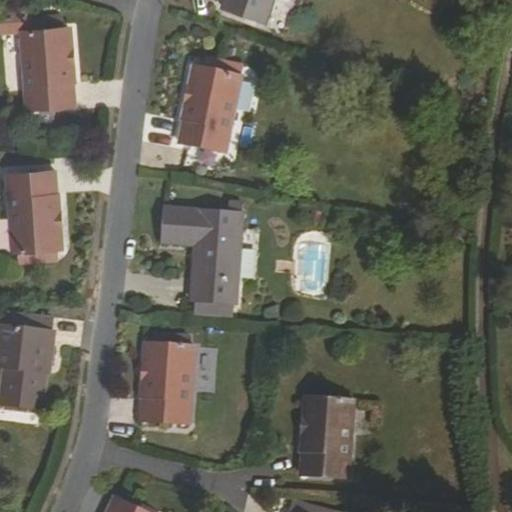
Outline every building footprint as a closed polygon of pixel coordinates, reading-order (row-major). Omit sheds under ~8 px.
[(266,23),(273,0),(226,0),(224,8),(266,23)] [(0,7),(0,31),(14,30),(24,28),(23,17),(21,6),(0,7)] [(48,14),(23,17),(24,28),(49,25),(48,14)] [(48,14),(49,25),(56,25),(55,14),(48,14)] [(60,24),(56,25),(49,25),(24,28),(14,30),(24,106),(70,100),(60,24)] [(198,56),(196,67),(205,68),(207,58),(198,56)] [(205,68),(196,67),(188,65),(179,108),(188,110),(179,150),(223,159),(231,119),(245,122),(254,78),(235,74),(224,72),(226,62),(207,58),(205,68)] [(226,62),(224,72),(235,74),(237,64),(226,62)] [(11,176),(17,254),(22,253),(29,253),(30,265),(57,264),(57,251),(62,251),(64,251),(59,173),(11,176)] [(230,203),(229,214),(243,215),(243,204),(230,203)] [(236,306),(243,215),(229,214),(165,209),(162,244),(195,246),(192,303),(195,303),(202,304),(202,314),(222,316),(222,305),(233,306),(236,306)] [(195,303),(194,314),(202,314),(202,304),(195,303)] [(222,305),(222,316),(232,317),(233,306),(222,305)] [(51,374),(56,333),(53,332),(25,329),(27,316),(3,314),(2,327),(0,326),(0,368),(6,369),(2,406),(45,411),(48,374),(51,374)] [(27,316),(25,329),(53,332),(54,320),(27,316)] [(148,345),(143,422),(191,425),(196,348),(148,345)] [(350,480),(355,402),(308,399),(303,476),(350,480)] [(138,511),(140,510),(117,499),(110,511),(138,511)]
